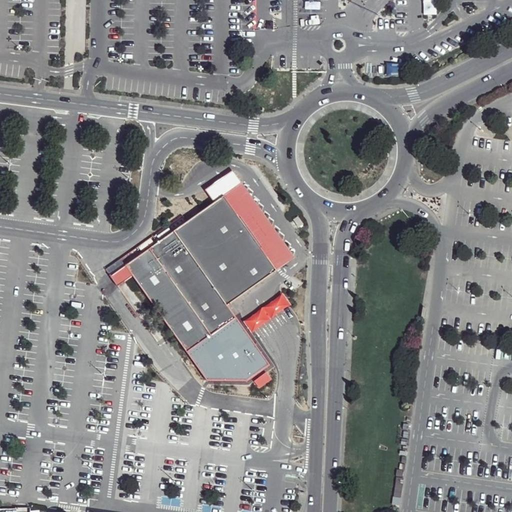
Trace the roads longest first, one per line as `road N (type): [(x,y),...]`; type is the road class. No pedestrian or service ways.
road 1 (tertiary): [(329,511),(341,260),(349,225),(363,208)]
road 2 (tertiary): [(315,202),(312,511)]
road 3 (unclassified): [(0,224),(130,235),(139,226),(150,161)]
road 4 (unclassified): [(150,161),(178,136),(225,140),(263,150),(296,183)]
road 5 (unclassified): [(294,124),(145,112)]
road 6 (unclassified): [(145,112),(0,92)]
road 7 (tertiary): [(511,47),(387,110)]
road 8 (tertiary): [(404,151),(442,107),(511,71)]
